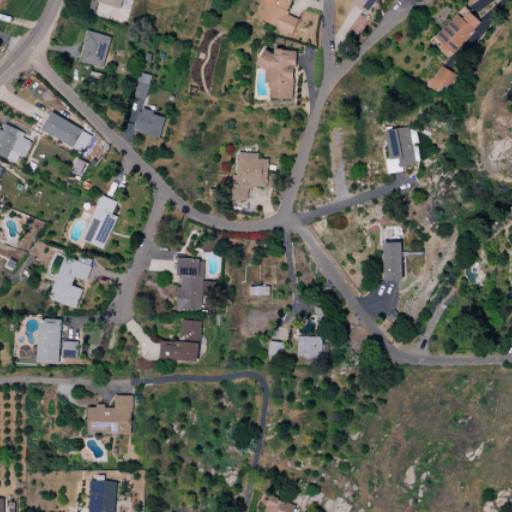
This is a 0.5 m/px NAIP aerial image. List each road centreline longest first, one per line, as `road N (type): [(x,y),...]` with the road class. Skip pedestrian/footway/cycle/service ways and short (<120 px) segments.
road 1 (residential): [(29,50),(187,209),(217,222),(297,221),(324,92),(329,0)]
road 2 (residential): [(297,221),(397,360),(511,356)]
road 3 (residential): [(163,188),(128,300),(130,320)]
